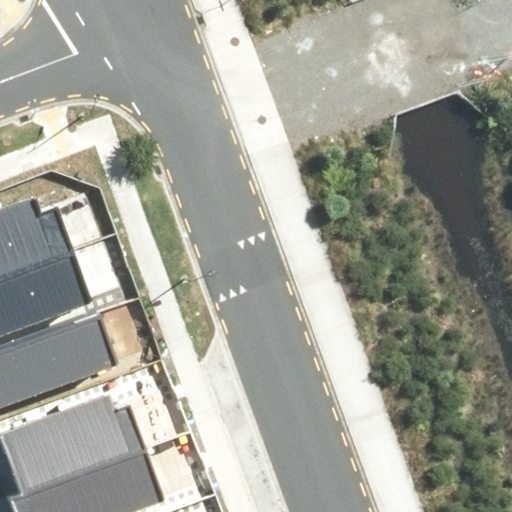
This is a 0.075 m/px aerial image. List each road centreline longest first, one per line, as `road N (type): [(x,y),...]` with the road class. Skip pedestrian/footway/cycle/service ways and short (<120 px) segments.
road 1 (residential): [(149,21),(330,511)]
road 2 (residential): [(149,21),(0,78)]
